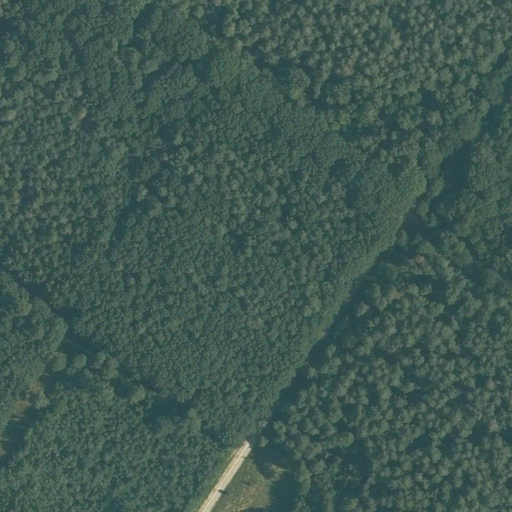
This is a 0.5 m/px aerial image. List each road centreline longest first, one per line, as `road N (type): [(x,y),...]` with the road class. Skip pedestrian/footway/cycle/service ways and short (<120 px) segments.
road 1 (track): [(511,32),(203,511)]
road 2 (track): [(125,0),(403,198)]
road 3 (track): [(511,280),(403,198)]
